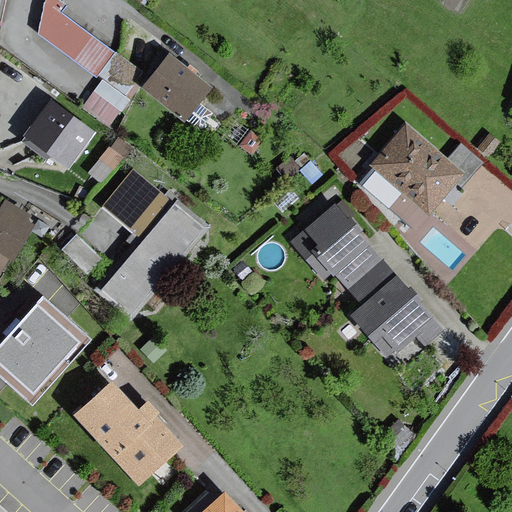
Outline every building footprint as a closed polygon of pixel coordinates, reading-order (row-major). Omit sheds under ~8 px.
[(62,0),(46,0),(39,33),(97,76),(116,51),(62,12),(68,4),(62,0)] [(212,86),(169,53),(143,87),(186,120),(212,86)] [(106,74),(84,99),(109,121),(131,96),(106,74)] [(95,132),(51,100),(26,134),(69,166),(95,132)] [(466,177),(408,129),(373,171),(432,219),(466,177)] [(171,202),(135,173),(106,210),(142,238),(171,202)] [(103,294),(136,322),(210,233),(177,206),(103,294)] [(364,309),(401,279),(343,207),(305,237),(364,309)] [(11,208),(0,222),(0,284),(41,229),(11,208)] [(447,332),(401,279),(355,318),(391,361),(417,339),(427,350),(447,332)] [(0,351),(0,375),(38,410),(99,345),(50,299),(0,351)] [(124,380),(80,420),(143,489),(187,448),(124,380)] [(245,511),(230,495),(210,511),(245,511)] [(0,511),(11,511),(0,502),(0,511)]
